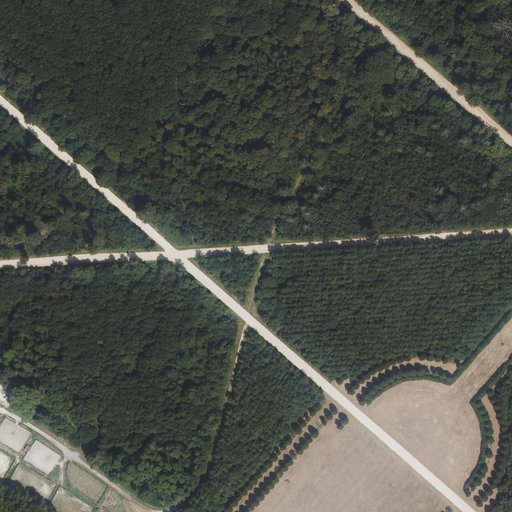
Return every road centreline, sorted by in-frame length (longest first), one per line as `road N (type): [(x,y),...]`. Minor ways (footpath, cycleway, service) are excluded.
road 1 (track): [(470,511),(0,102)]
road 2 (track): [(378,0),(267,248),(206,476),(167,511)]
road 3 (track): [(0,265),(511,231)]
road 4 (track): [(511,142),(345,0)]
road 5 (track): [(152,511),(0,410)]
road 6 (track): [(511,333),(404,454)]
